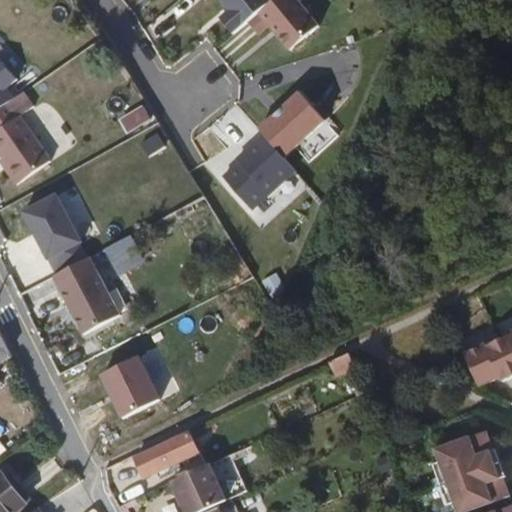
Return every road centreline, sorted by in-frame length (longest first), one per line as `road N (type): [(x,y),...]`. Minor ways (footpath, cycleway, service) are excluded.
road 1 (residential): [(0,296),(109,511)]
road 2 (residential): [(94,0),(162,94),(204,105)]
